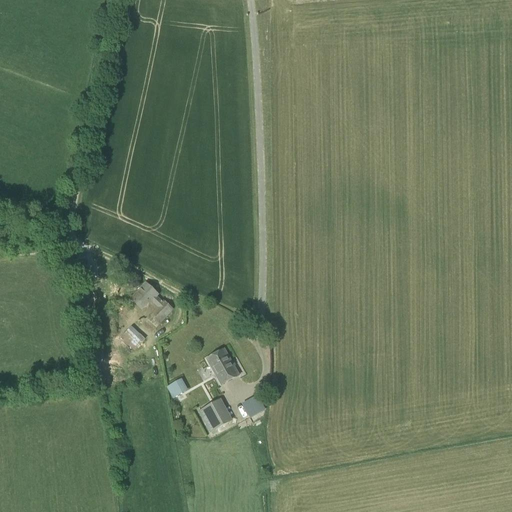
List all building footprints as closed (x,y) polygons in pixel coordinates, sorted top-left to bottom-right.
[(91,287),(87,259),(78,261),(82,288),(91,287)] [(162,300),(157,296),(158,296),(146,285),(131,301),(143,312),(151,303),(156,308),(146,318),(156,328),(174,310),(163,300),(162,300)] [(134,352),(145,340),(132,327),(121,339),(134,352)] [(221,387),(239,377),(224,350),(207,360),(221,387)] [(199,372),(202,378),(212,372),(209,366),(199,372)] [(173,400),(188,392),(181,380),(166,388),(173,400)] [(250,418),(265,410),(257,395),(242,404),(250,418)] [(211,434),(229,424),(217,403),(199,413),(211,434)]
